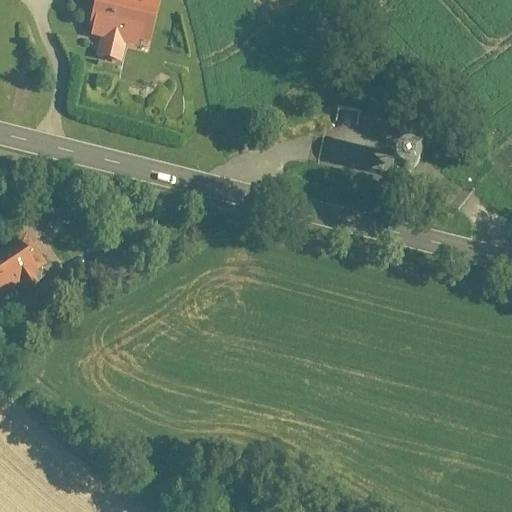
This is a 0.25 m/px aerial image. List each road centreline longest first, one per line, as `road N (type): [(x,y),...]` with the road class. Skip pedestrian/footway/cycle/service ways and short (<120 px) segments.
road 1 (secondary): [(511,267),(0,140)]
road 2 (track): [(20,374),(226,511)]
